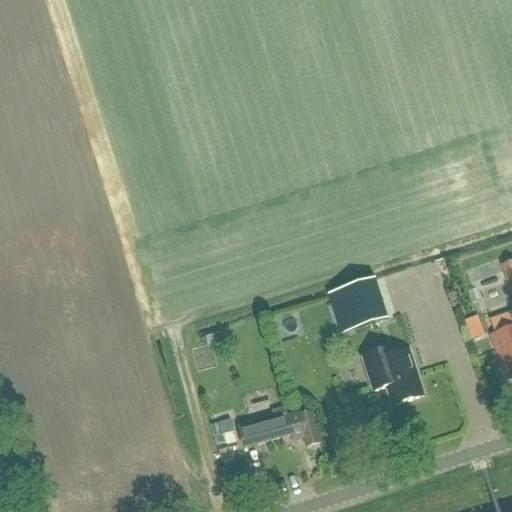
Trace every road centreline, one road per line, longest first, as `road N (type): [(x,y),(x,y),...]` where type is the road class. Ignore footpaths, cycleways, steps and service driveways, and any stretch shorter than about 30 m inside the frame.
road 1 (track): [(216,511),(175,338),(141,296),(49,0)]
road 2 (tertiary): [(295,511),(511,442)]
